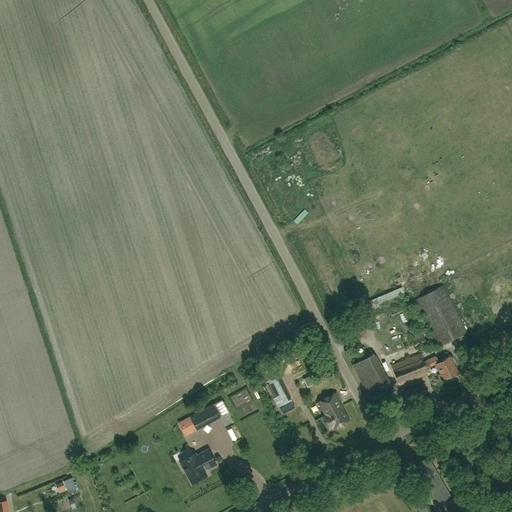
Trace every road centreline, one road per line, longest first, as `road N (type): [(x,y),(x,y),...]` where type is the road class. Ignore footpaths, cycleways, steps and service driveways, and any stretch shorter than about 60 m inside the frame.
road 1 (unclassified): [(382,441),(148,0)]
road 2 (unclassified): [(250,511),(382,441)]
road 3 (unclassified): [(382,441),(511,373)]
